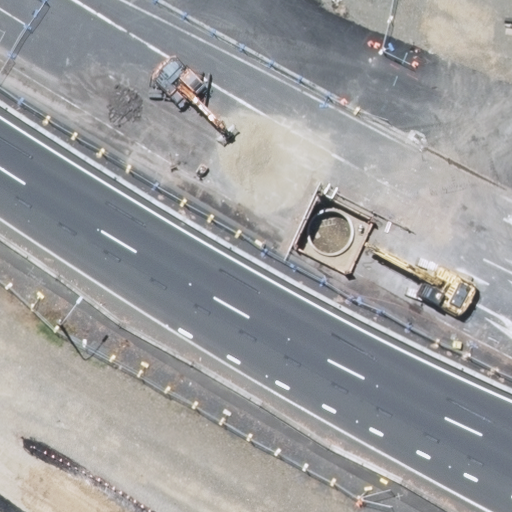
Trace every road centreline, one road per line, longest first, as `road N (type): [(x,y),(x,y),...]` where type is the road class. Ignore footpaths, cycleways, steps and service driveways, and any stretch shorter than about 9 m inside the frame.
road 1 (primary): [(511,459),(222,302),(0,168)]
road 2 (primary): [(511,215),(0,62)]
road 3 (primary): [(261,0),(511,68)]
